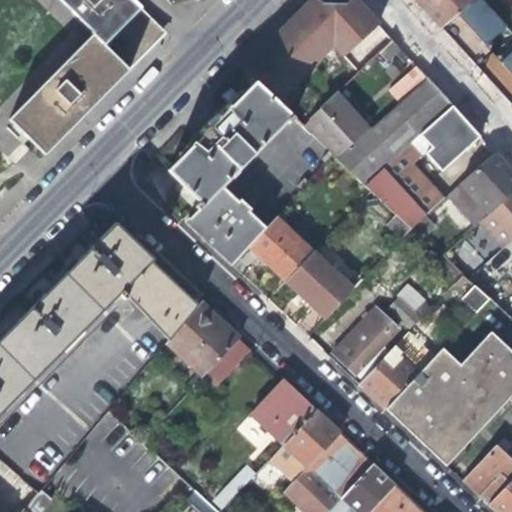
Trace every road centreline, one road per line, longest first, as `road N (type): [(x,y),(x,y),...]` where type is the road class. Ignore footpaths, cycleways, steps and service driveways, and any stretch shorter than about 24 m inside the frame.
road 1 (residential): [(90,165),(459,511)]
road 2 (unknown): [(180,274),(13,458)]
road 3 (residential): [(90,165),(252,0)]
road 4 (residential): [(511,142),(383,0)]
road 5 (residential): [(0,258),(90,165)]
